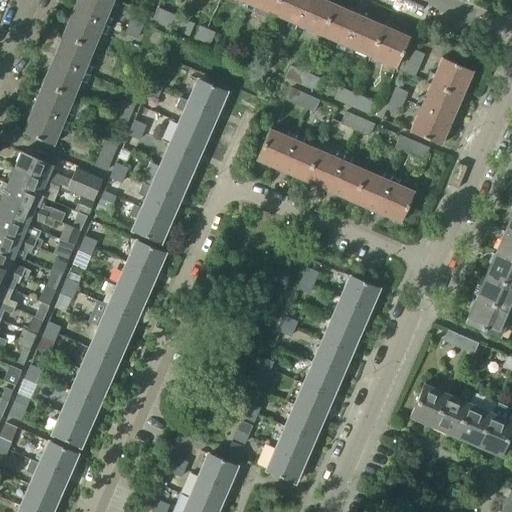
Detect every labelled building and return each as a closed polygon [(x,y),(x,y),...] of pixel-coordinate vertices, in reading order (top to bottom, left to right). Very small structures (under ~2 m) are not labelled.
[(86,0),(35,131),(68,144),(124,0),(86,0)] [(422,33),(341,0),(245,0),(409,66),(422,33)] [(454,147),(485,70),(450,56),(419,133),(454,147)] [(296,67),(291,77),(317,89),(322,79),(296,67)] [(148,86),(161,91),(164,82),(152,78),(148,86)] [(197,81),(188,102),(187,103),(215,115),(225,93),(197,81)] [(161,91),(148,86),(145,94),(158,99),(161,91)] [(343,86),(338,98),(372,113),(377,101),(343,86)] [(294,88),(291,100),(319,108),(322,97),(294,88)] [(175,108),(184,112),(178,124),(206,137),(215,115),(187,103),(188,102),(179,98),(175,108)] [(129,128),(142,134),(146,126),(132,120),(129,128)] [(178,124),(169,146),(197,158),(206,137),(178,124)] [(418,184),(276,125),(261,160),(403,219),(418,184)] [(142,134),(129,128),(126,136),(139,141),(142,134)] [(430,155),(432,144),(402,136),(399,148),(430,155)] [(169,146),(159,167),(187,179),(197,158),(169,146)] [(19,152),(13,168),(58,187),(80,197),(92,201),(100,180),(73,169),(69,180),(61,178),(49,172),(51,165),(19,152)] [(111,172),(124,177),(128,169),(115,163),(111,172)] [(151,187),(150,189),(178,201),(187,179),(159,167),(151,187)] [(13,168),(6,182),(39,196),(38,196),(51,202),(55,194),(58,187),(13,168)] [(102,193),(115,199),(124,177),(111,172),(102,193)] [(6,182),(0,198),(54,221),(54,222),(59,224),(64,214),(49,207),(48,209),(35,204),(38,196),(39,196),(6,182)] [(146,199),(141,209),(141,210),(169,222),(178,201),(150,189),(151,187),(142,184),(137,195),(146,199)] [(102,193),(95,210),(96,216),(107,220),(113,206),(112,205),(115,199),(102,193)] [(0,198),(0,197),(0,215),(25,226),(26,225),(29,219),(41,224),(51,228),(54,222),(54,221),(0,198)] [(80,197),(74,211),(78,213),(86,216),(92,202),(93,202),(92,201),(80,197)] [(137,220),(133,228),(132,231),(160,244),(169,222),(141,210),(141,209),(133,205),(128,216),(137,220)] [(72,228),(80,232),(81,231),(80,231),(86,216),(78,213),(72,228)] [(0,215),(0,233),(33,248),(33,247),(38,250),(42,242),(37,239),(40,232),(26,225),(25,226),(0,215)] [(99,237),(103,223),(91,219),(87,233),(99,237)] [(64,225),(58,239),(63,241),(63,242),(73,246),(74,247),(80,232),(72,228),(64,225)] [(511,233),(505,230),(495,253),(511,260),(511,233)] [(0,233),(0,250),(13,256),(18,259),(23,261),(27,254),(29,255),(33,248),(0,233)] [(81,242),(94,248),(96,242),(84,236),(81,242)] [(127,262),(155,274),(164,253),(136,240),(127,262)] [(63,242),(57,257),(58,257),(57,258),(67,262),(73,246),(63,242)] [(94,248),(81,242),(71,266),(84,271),(94,248)] [(0,250),(0,268),(21,277),(26,280),(29,272),(22,269),(10,264),(13,256),(0,250)] [(511,260),(495,253),(485,275),(511,286),(511,260)] [(57,258),(51,273),(61,276),(67,262),(57,258)] [(155,274),(127,262),(117,284),(145,297),(155,274)] [(0,268),(0,286),(0,287),(0,286),(12,291),(15,283),(16,284),(18,284),(21,277),(0,268)] [(302,281),(314,286),(319,273),(307,268),(302,281)] [(51,273),(45,287),(54,291),(61,276),(51,273)] [(511,286),(485,275),(475,299),(508,314),(511,305),(511,286)] [(378,289),(350,276),(340,298),(368,310),(378,289)] [(63,284),(76,290),(78,284),(65,279),(63,284)] [(314,286),(302,281),(298,290),(310,295),(314,286)] [(63,284),(59,295),(72,300),(76,290),(63,284)] [(108,305),(135,318),(145,297),(117,284),(108,305)] [(0,286),(0,303),(14,309),(16,304),(8,300),(12,291),(0,286),(0,287),(0,286)] [(45,287),(39,302),(40,303),(48,307),(54,291),(45,287)] [(368,310),(340,298),(331,319),(359,331),(368,310)] [(511,315),(508,314),(475,299),(465,323),(498,337),(504,325),(511,328),(511,315)] [(0,303),(0,319),(4,311),(12,315),(14,309),(0,303)] [(40,303),(34,318),(42,321),(48,307),(40,303)] [(98,326),(126,340),(135,318),(108,305),(98,326)] [(69,315),(53,308),(45,327),(58,333),(62,323),(65,324),(69,315)] [(32,317),(26,332),(36,336),(42,321),(34,318),(32,317)] [(283,324),(295,329),(298,323),(286,317),(283,324)] [(359,331),(331,319),(322,341),(349,353),(359,331)] [(92,341),(89,348),(117,361),(126,340),(98,326),(97,329),(85,324),(80,336),(92,341)] [(280,333),(279,332),(273,346),(285,351),(291,337),(292,338),(295,329),(283,324),(280,333)] [(45,327),(41,338),(53,344),(58,333),(45,327)] [(448,330),(448,331),(443,342),(465,351),(470,340),(448,330)] [(19,347),(23,348),(22,349),(29,352),(36,336),(26,332),(19,347)] [(470,340),(465,351),(474,355),(479,344),(470,340)] [(349,353),(322,341),(312,362),(340,374),(349,353)] [(79,369),(107,382),(117,361),(89,348),(79,369)] [(22,349),(19,358),(16,364),(23,366),(29,352),(22,349)] [(271,353),(264,350),(259,364),(271,370),(274,362),(268,360),(271,353)] [(27,370),(40,376),(48,356),(35,351),(27,370)] [(509,371),(511,363),(511,358),(506,356),(501,368),(509,371)] [(303,384),(331,396),(340,374),(312,362),(303,384)] [(4,379),(16,384),(22,368),(10,364),(4,379)] [(271,370),(259,364),(252,380),(264,385),(267,378),(268,379),(271,370)] [(70,390),(98,404),(107,382),(79,369),(70,390)] [(40,376),(27,370),(18,392),(31,398),(40,376)] [(297,381),(275,372),(272,380),(293,389),(297,381)] [(331,396),(303,384),(293,405),(321,417),(331,396)] [(423,384),(409,418),(432,428),(446,394),(423,384)] [(1,399),(8,402),(12,391),(5,388),(1,399)] [(459,400),(446,394),(432,428),(454,437),(473,393),(464,389),(459,400)] [(61,412),(89,425),(98,404),(70,390),(61,412)] [(31,398),(18,392),(7,417),(20,422),(31,398)] [(496,403),(473,393),(454,437),(476,447),(490,413),(491,414),(496,403)] [(246,410),(258,415),(261,408),(249,403),(246,410)] [(321,417),(293,405),(284,427),(312,439),(321,417)] [(258,415),(246,410),(242,418),(254,423),(258,415)] [(89,425),(61,412),(51,434),(79,446),(89,425)] [(511,422),(491,414),(490,413),(476,447),(499,457),(511,425),(511,422)] [(253,426),(241,421),(237,432),(249,437),(253,426)] [(0,434),(0,444),(8,449),(17,428),(5,423),(0,434)] [(312,439),(284,427),(274,448),(302,460),(312,439)] [(249,437),(237,432),(233,440),(245,445),(249,437)] [(38,463),(66,476),(76,454),(48,441),(38,463)] [(232,442),(228,454),(239,459),(244,448),(232,442)] [(0,469),(8,449),(0,444),(0,469)] [(265,470),(293,482),(302,460),(274,448),(265,470)] [(198,476),(226,488),(236,466),(208,454),(198,476)] [(188,463),(176,458),(173,465),(185,470),(188,463)] [(25,471),(33,475),(29,484),(57,497),(66,476),(38,463),(38,464),(30,460),(25,471)] [(170,473),(181,478),(185,470),(173,465),(170,473)] [(226,488),(198,476),(189,497),(217,509),(226,488)] [(20,505),(33,511),(50,511),(57,497),(29,484),(20,505)] [(511,511),(511,491),(508,490),(498,511),(511,511)] [(215,511),(217,509),(189,497),(182,511),(215,511)] [(166,511),(169,506),(158,501),(155,508),(164,511),(166,511)]
